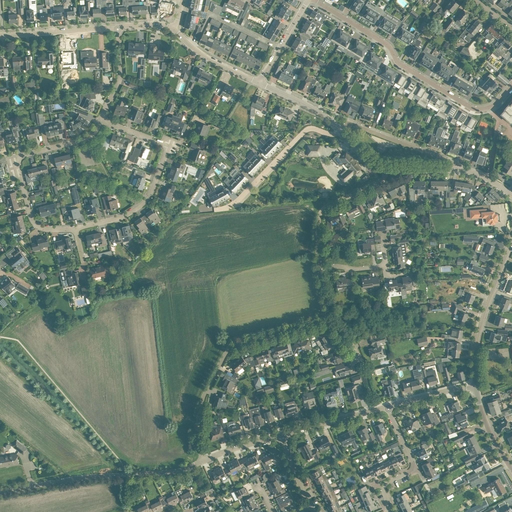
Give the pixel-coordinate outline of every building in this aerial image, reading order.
[(24,14),(22,0),(13,0),(14,1),(17,1),(18,15),(24,14)] [(30,10),(27,10),(27,15),(27,21),(31,21),(31,22),(34,22),(34,21),(34,20),(37,20),(37,17),(37,15),(36,5),(35,0),(32,0),(33,5),(30,6),(30,10)] [(87,7),(78,8),(79,14),(80,14),(80,18),(88,17),(87,11),(90,11),(90,4),(90,2),(89,0),(86,0),(86,2),(87,7)] [(97,9),(93,9),(93,10),(93,17),(101,16),(101,9),(100,9),(100,7),(103,7),(102,0),(96,0),(97,5),(97,9)] [(126,5),(129,4),(128,0),(122,0),(123,3),(122,3),(123,5),(116,5),(116,8),(119,8),(119,15),(127,14),(126,7),(126,5)] [(135,2),(135,0),(128,0),(129,4),(129,8),(129,6),(132,6),(132,7),(133,14),(140,13),(139,2),(135,2)] [(146,0),(146,1),(143,1),(143,2),(139,2),(140,13),(147,13),(147,6),(147,5),(150,5),(149,0),(146,0)] [(232,11),(233,10),(237,0),(229,0),(228,2),(225,1),(223,7),(221,10),(224,12),(227,8),(229,9),(232,11)] [(241,18),(244,11),(241,9),(244,3),(238,0),(237,0),(233,10),(232,11),(239,14),(237,18),(240,19),(241,18)] [(350,0),(350,1),(353,2),(350,8),(353,10),(353,11),(356,13),(356,12),(357,13),(363,3),(359,0),(350,0)] [(456,1),(455,2),(452,0),(451,0),(443,10),(441,8),(437,12),(442,17),(447,11),(451,14),(458,5),(457,4),(458,3),(458,2),(457,2),(456,1)] [(506,0),(500,0),(497,4),(504,9),(509,3),(511,5),(511,3),(511,0),(510,0),(508,3),(506,1),(506,0)] [(159,9),(159,12),(160,12),(161,12),(163,12),(164,10),(169,11),(171,3),(161,1),(159,9)] [(197,10),(199,4),(189,2),(189,6),(190,6),(189,9),(197,10)] [(281,10),(289,15),(292,10),(287,7),(289,5),(284,2),(281,6),(283,7),(281,10)] [(370,3),(367,2),(363,9),(366,10),(362,17),(365,18),(365,17),(368,19),(376,6),(371,2),(370,3)] [(440,7),(434,3),(430,8),(435,12),(440,7)] [(114,15),(114,8),(113,4),(110,4),(110,5),(106,5),(107,8),(106,8),(106,9),(106,16),(107,16),(107,17),(110,17),(110,16),(114,15)] [(244,19),(247,12),(249,13),(250,10),(248,9),(249,8),(250,6),(247,4),(244,11),(241,18),(244,19)] [(43,5),(36,5),(37,15),(37,17),(40,16),(40,20),(48,20),(47,13),(47,9),(47,8),(45,8),(43,8),(43,5)] [(54,19),(62,19),(61,12),(58,13),(57,6),(53,7),(54,19)] [(383,10),(380,8),(376,6),(368,19),(371,21),(370,22),(373,24),(377,18),(380,19),(384,12),(382,11),(383,10)] [(74,14),(76,14),(76,7),(71,8),(71,12),(67,12),(68,18),(75,18),(74,14)] [(9,23),(18,22),(17,15),(12,15),(11,10),(9,11),(9,23)] [(288,16),(289,15),(281,10),(279,13),(277,12),(274,17),(280,20),(281,18),(286,20),(286,19),(288,19),(289,17),(288,16)] [(311,11),(310,13),(310,14),(310,15),(317,19),(319,16),(323,19),(324,19),(324,20),(326,18),(331,21),(332,18),(327,15),(319,10),(318,13),(313,10),(312,11),(311,11)] [(459,26),(469,15),(463,10),(456,19),(457,20),(455,23),(459,26)] [(385,16),(387,14),(384,12),(380,19),(382,20),(379,26),(379,27),(382,29),(382,28),(385,30),(391,19),(385,16)] [(187,17),(186,17),(185,21),(195,23),(196,16),(188,14),(187,17)] [(270,23),(280,29),(283,24),(284,24),(274,18),(273,18),(270,23)] [(320,29),(319,28),(322,24),(314,20),(312,22),(307,19),(307,21),(306,21),(304,23),(305,24),(304,25),(317,32),(320,29)] [(398,21),(397,23),(391,19),(385,30),(387,31),(387,32),(390,34),(390,33),(391,33),(394,28),(397,29),(401,22),(398,21)] [(445,33),(447,31),(454,22),(450,19),(443,28),(442,30),(445,33)] [(481,22),(478,20),(477,21),(476,21),(472,26),(469,24),(460,36),(460,35),(461,36),(463,37),(465,35),(466,36),(470,40),(473,36),(482,25),(480,24),(481,22)] [(195,23),(185,21),(184,24),(185,24),(185,27),(193,29),(195,23)] [(423,21),(418,28),(423,31),(428,24),(423,21)] [(277,35),(280,29),(270,23),(266,29),(277,35)] [(406,25),(402,23),(397,30),(400,32),(397,37),(400,39),(399,40),(402,41),(409,31),(404,28),(406,25)] [(488,39),(497,27),(492,23),(486,30),(489,32),(485,37),(488,39)] [(315,36),(317,32),(304,25),(303,25),(301,28),(302,29),(301,30),(306,32),(304,35),(310,39),(313,34),(315,36)] [(496,38),(502,31),(497,27),(488,39),(490,41),(494,36),(496,38)] [(273,41),(277,35),(266,29),(263,35),(273,41),(274,41),(273,41)] [(340,30),(337,35),(334,34),(333,37),(331,40),(339,45),(346,33),(343,31),(342,32),(340,30)] [(419,33),(415,31),(413,34),(409,31),(402,41),(405,43),(406,42),(408,44),(411,39),(414,41),(419,33)] [(497,47),(507,35),(502,31),(496,38),(499,40),(495,45),(497,47)] [(241,32),(239,37),(244,40),(247,35),(241,32)] [(205,44),(209,36),(203,33),(199,42),(200,41),(205,44)] [(349,36),(350,35),(346,33),(339,45),(347,50),(351,44),(348,42),(351,37),(349,36)] [(506,53),(509,50),(508,49),(511,43),(511,39),(507,35),(497,47),(492,53),(497,57),(499,54),(503,57),(506,53)] [(211,47),(215,39),(209,36),(205,44),(211,47)] [(297,37),(294,42),(302,47),(305,48),(307,45),(309,47),(311,48),(312,46),(312,45),(311,44),(311,43),(312,42),(303,37),(302,39),(297,37)] [(321,42),(319,45),(322,46),(325,48),(330,40),(327,38),(326,37),(322,43),(321,42)] [(217,50),(220,41),(215,39),(211,47),(217,50)] [(421,41),(417,39),(415,41),(413,45),(410,49),(413,51),(409,57),(412,59),(412,58),(415,59),(416,57),(417,57),(416,57),(421,49),(417,47),(421,41)] [(358,42),(356,40),(353,45),(351,44),(347,50),(355,55),(362,43),(359,40),(358,42)] [(222,52),(226,44),(220,41),(217,50),(222,52)] [(300,50),(302,47),(294,42),(291,47),(296,50),(294,52),(303,57),(305,53),(300,50)] [(143,54),(144,44),(138,43),(136,43),(135,43),(129,43),(128,53),(129,53),(129,52),(136,52),(136,53),(143,54)] [(366,45),(362,43),(355,55),(360,58),(358,60),(361,62),(365,56),(363,54),(367,47),(365,46),(366,45)] [(163,60),(164,51),(157,50),(157,45),(150,44),(150,50),(149,49),(149,59),(163,60)] [(228,55),(232,47),(226,44),(222,52),(228,55)] [(236,59),(240,51),(241,48),(235,45),(230,56),(236,59)] [(462,48),(459,52),(467,58),(470,54),(468,48),(464,48),(463,49),(462,48)] [(431,55),(424,50),(420,56),(423,57),(420,63),(422,64),(422,65),(424,66),(431,55)] [(100,67),(108,66),(107,53),(99,53),(99,58),(96,58),(94,58),(93,51),(81,52),(81,59),(85,59),(86,67),(97,66),(100,66),(100,67)] [(242,61),(245,53),(240,51),(236,59),(242,61)] [(63,66),(78,65),(78,56),(74,56),(74,52),(62,53),(62,62),(63,62),(63,66)] [(371,53),(368,58),(365,56),(361,62),(370,67),(376,56),(374,55),(375,55),(375,54),(375,53),(374,53),(374,52),(373,52),(372,52),(371,52),(371,53)] [(53,67),(53,64),(52,53),(46,54),(46,57),(38,58),(39,64),(47,64),(47,67),(48,68),(52,68),(53,67)] [(247,64),(251,56),(245,53),(242,61),(247,64)] [(30,56),(29,56),(28,56),(26,55),(24,56),(22,57),(22,60),(23,60),(24,65),(23,65),(23,69),(31,69),(31,68),(33,68),(32,60),(30,60),(30,56)] [(439,59),(431,55),(424,66),(427,68),(427,67),(430,69),(433,63),(436,65),(439,59)] [(253,67),(257,59),(251,56),(247,64),(253,67)] [(379,57),(378,57),(376,56),(370,67),(375,70),(373,73),(376,75),(380,69),(377,67),(382,59),(382,58),(382,57),(381,57),(381,56),(380,56),(379,56),(379,57)] [(23,69),(23,65),(24,65),(23,60),(22,60),(22,57),(22,58),(13,58),(14,66),(14,71),(18,71),(18,69),(23,69)] [(446,60),(441,57),(437,65),(439,67),(436,72),(438,74),(440,76),(441,76),(448,65),(444,63),(446,60)] [(0,68),(1,69),(1,76),(8,75),(8,69),(4,70),(3,58),(0,58),(0,68)] [(258,70),(262,61),(257,59),(253,67),(258,69),(258,70)] [(179,60),(178,61),(174,60),(173,61),(173,62),(171,69),(170,73),(175,75),(177,71),(181,72),(181,75),(180,75),(181,75),(180,77),(186,79),(190,70),(183,67),(185,63),(182,62),(182,61),(179,60)] [(276,64),(273,72),(277,74),(281,67),(276,64)] [(391,69),(386,65),(383,70),(380,69),(376,75),(384,80),(391,69)] [(455,65),(453,69),(448,65),(441,76),(442,76),(442,77),(444,78),(445,78),(447,79),(450,74),(453,76),(458,68),(455,65)] [(285,77),(283,81),(290,85),(295,74),(294,73),(293,73),(295,70),(296,68),(293,66),(292,69),(288,77),(287,76),(286,78),(285,77)] [(288,70),(285,69),(284,72),(282,71),(278,79),(283,81),(285,77),(286,78),(287,76),(288,77),(292,69),(289,67),(288,70)] [(196,77),(209,83),(213,75),(200,69),(196,77)] [(391,69),(384,80),(392,85),(396,78),(393,77),(396,72),(391,69)] [(484,79),(484,80),(486,82),(494,89),(498,84),(494,81),(496,78),(490,73),(488,75),(488,76),(485,80),(484,79)] [(508,80),(499,73),(496,77),(506,85),(510,81),(508,80)] [(405,88),(409,82),(405,80),(406,78),(400,74),(395,83),(401,86),(397,92),(402,94),(405,88)] [(457,89),(463,79),(456,74),(452,80),(455,81),(452,86),(457,89)] [(302,82),(299,89),(305,92),(308,86),(309,87),(313,88),(314,85),(316,80),(313,79),(311,82),(302,78),(300,81),(302,82)] [(36,87),(36,79),(32,79),(32,82),(25,83),(26,87),(36,87)] [(457,89),(462,92),(468,82),(463,79),(457,89)] [(414,95),(419,88),(415,85),(416,84),(410,80),(409,82),(405,88),(410,91),(407,97),(411,100),(415,95),(414,95)] [(128,86),(137,89),(139,84),(130,81),(128,86)] [(329,93),(334,84),(331,82),(329,85),(327,84),(324,90),(316,87),(313,94),(319,97),(319,98),(322,100),(326,92),(329,93)] [(468,82),(462,92),(463,93),(463,94),(466,96),(467,95),(470,90),(472,92),(476,86),(468,82)] [(481,84),(478,87),(484,92),(486,90),(487,91),(490,93),(493,88),(494,89),(486,82),(482,86),(481,84)] [(233,88),(226,84),(223,90),(221,94),(228,98),(230,94),(233,88)] [(349,84),(344,94),(347,96),(352,86),(349,84)] [(421,105),(428,94),(424,91),(425,89),(420,86),(419,88),(414,95),(415,95),(420,98),(417,103),(421,105)] [(91,97),(90,93),(80,94),(81,98),(82,98),(82,99),(81,101),(85,103),(83,107),(84,107),(83,108),(86,109),(91,111),(92,111),(93,111),(94,110),(94,109),(94,108),(93,107),(94,107),(93,106),(95,102),(88,99),(89,97),(91,97)] [(330,103),(330,104),(332,105),(333,104),(335,105),(336,103),(341,105),(344,99),(339,96),(333,93),(328,102),(330,103)] [(345,107),(344,110),(350,113),(352,110),(356,112),(356,113),(359,106),(352,102),(354,98),(349,96),(350,94),(349,94),(349,95),(347,98),(344,106),(345,107)] [(434,106),(439,98),(433,94),(432,96),(428,94),(421,105),(425,108),(428,103),(434,106)] [(251,104),(251,106),(261,111),(263,106),(262,106),(265,100),(258,96),(255,102),(253,101),(251,104)] [(440,117),(447,105),(443,103),(444,101),(439,98),(434,106),(439,109),(436,114),(440,117)] [(126,108),(122,106),(124,101),(120,100),(118,105),(117,105),(114,114),(119,115),(119,114),(124,116),(126,110),(126,108)] [(392,108),(397,110),(400,104),(393,101),(392,105),(393,106),(392,108)] [(511,102),(509,106),(508,105),(504,109),(505,110),(501,114),(510,123),(511,121),(511,102)] [(364,116),(363,119),(369,121),(371,117),(373,118),(374,115),(372,114),(374,110),(362,105),(359,114),(364,116)] [(379,120),(384,106),(380,105),(375,118),(379,120)] [(447,105),(440,117),(445,119),(447,115),(453,118),(457,111),(458,109),(452,106),(451,108),(447,105)] [(134,121),(140,124),(144,113),(138,110),(138,109),(134,107),(131,115),(135,116),(134,121)] [(276,110),(274,114),(287,119),(290,120),(294,112),(287,109),(287,110),(280,107),(278,111),(276,110)] [(61,124),(65,123),(64,111),(64,114),(59,114),(60,119),(56,119),(56,120),(57,123),(53,124),(55,134),(56,134),(56,135),(59,134),(59,133),(63,132),(61,124)] [(461,113),(457,111),(453,118),(450,122),(454,125),(457,120),(462,124),(466,117),(467,117),(468,115),(462,112),(461,113)] [(397,114),(394,123),(398,124),(400,117),(402,118),(404,113),(401,112),(400,115),(397,114)] [(149,116),(146,126),(153,128),(156,121),(159,122),(162,116),(155,113),(154,118),(149,116)] [(172,128),(178,113),(177,113),(175,116),(173,115),(172,118),(167,117),(163,128),(169,130),(170,127),(172,128)] [(178,113),(172,128),(175,129),(174,132),(180,134),(182,130),(184,131),(187,124),(184,123),(181,122),(184,115),(178,113)] [(39,114),(40,122),(41,128),(45,127),(46,132),(47,136),(51,135),(51,136),(54,135),(54,134),(55,134),(53,124),(49,125),(48,122),(47,122),(45,122),(44,118),(43,118),(43,116),(42,114),(39,114)] [(69,122),(71,130),(76,128),(76,127),(78,126),(78,127),(81,125),(80,124),(82,123),(83,124),(86,120),(79,114),(77,117),(75,115),(71,117),(72,121),(69,122)] [(382,126),(390,129),(392,122),(388,121),(389,116),(386,115),(384,119),(382,126)] [(470,119),(467,117),(466,117),(462,124),(460,128),(464,130),(466,126),(472,130),(477,121),(471,118),(470,119)] [(405,135),(413,138),(415,132),(417,133),(418,130),(418,129),(418,128),(417,127),(416,126),(413,125),(413,123),(407,120),(404,128),(407,129),(405,135)] [(204,135),(208,126),(199,123),(196,132),(204,135)] [(29,127),(23,129),(24,135),(27,134),(28,139),(36,137),(35,132),(38,131),(37,126),(30,128),(29,127)] [(435,146),(442,129),(438,127),(436,132),(437,132),(435,137),(432,135),(432,133),(429,132),(425,141),(429,142),(428,144),(435,146)] [(5,134),(6,140),(7,139),(8,144),(16,142),(15,138),(18,137),(16,128),(12,129),(13,132),(5,134)] [(442,129),(435,146),(443,149),(443,148),(447,149),(450,140),(446,139),(446,141),(442,139),(444,135),(445,135),(446,131),(442,129)] [(457,155),(458,152),(459,153),(460,149),(456,147),(458,143),(457,142),(459,138),(457,137),(457,136),(456,135),(458,131),(455,130),(449,145),(451,146),(449,152),(450,152),(449,153),(452,154),(452,153),(457,155)] [(126,159),(126,158),(129,152),(128,151),(130,145),(132,141),(127,139),(126,143),(126,144),(123,143),(124,139),(120,138),(121,137),(117,136),(117,137),(113,135),(113,136),(112,136),(111,136),(111,137),(111,138),(112,139),(110,143),(124,148),(123,151),(124,151),(122,157),(122,158),(122,159),(123,160),(125,160),(126,159)] [(262,138),(259,141),(264,145),(260,149),(269,158),(276,151),(266,142),(262,138)] [(282,145),(275,138),(271,141),(269,139),(266,142),(276,151),(282,145)] [(470,160),(475,149),(472,148),(471,149),(467,147),(469,142),(466,141),(462,150),(465,151),(463,157),(466,158),(465,159),(469,160),(469,159),(470,160)] [(193,154),(191,160),(199,163),(203,150),(197,148),(199,144),(192,142),(190,148),(195,150),(193,155),(193,154)] [(131,155),(129,161),(137,163),(139,158),(138,158),(138,156),(146,159),(147,155),(151,156),(153,150),(149,149),(142,146),(141,149),(135,148),(132,156),(131,155)] [(306,146),(307,156),(319,155),(318,146),(306,146)] [(487,153),(481,151),(483,148),(479,146),(474,158),(477,159),(476,162),(482,165),(482,164),(484,165),(485,165),(487,153)] [(253,150),(246,157),(249,160),(259,169),(265,162),(256,153),(253,150)] [(339,152),(336,155),(338,157),(342,162),(343,163),(349,169),(347,171),(346,169),(340,174),(342,176),(340,178),(344,182),(353,174),(354,174),(361,168),(346,152),(342,156),(339,152)] [(72,165),(71,162),(69,154),(62,156),(64,164),(65,168),(66,169),(68,168),(69,167),(68,166),(72,165)] [(61,165),(64,164),(62,156),(55,158),(57,166),(58,169),(62,168),(61,165)] [(503,167),(505,168),(503,171),(511,176),(511,175),(511,158),(509,157),(503,167)] [(37,168),(39,175),(48,173),(47,167),(48,166),(46,160),(42,161),(43,166),(37,168)] [(259,169),(249,160),(246,163),(249,165),(245,169),(252,175),(259,169)] [(33,169),(28,170),(29,173),(25,174),(27,183),(31,182),(30,178),(39,175),(37,168),(36,163),(32,164),(33,169)] [(176,167),(173,166),(170,173),(169,173),(168,178),(176,181),(180,182),(180,181),(181,177),(178,176),(179,172),(182,173),(185,165),(178,163),(176,167)] [(138,179),(135,179),(134,179),(132,183),(133,184),(133,185),(135,185),(135,186),(142,189),(145,182),(144,182),(145,178),(143,178),(145,173),(136,169),(134,175),(139,177),(138,179)] [(239,171),(232,177),(242,186),(248,180),(239,171)] [(242,186),(232,177),(230,180),(226,184),(236,193),(242,186)] [(405,191),(406,190),(401,181),(387,189),(392,198),(397,195),(395,193),(398,191),(400,197),(404,195),(404,194),(405,191)] [(424,191),(424,189),(424,185),(425,185),(425,182),(425,181),(419,181),(413,181),(413,191),(409,191),(410,202),(411,205),(414,205),(414,194),(421,194),(424,194),(424,199),(428,199),(428,194),(428,186),(428,191),(424,191)] [(439,190),(439,181),(431,181),(431,186),(428,186),(428,194),(428,199),(431,199),(431,190),(439,190)] [(442,197),(442,190),(447,190),(447,181),(439,181),(439,190),(439,197),(442,197)] [(462,190),(464,183),(462,183),(462,182),(460,181),(459,182),(455,182),(454,190),(457,191),(457,189),(462,190)] [(465,193),(466,191),(470,191),(472,192),(473,188),(471,188),(471,185),(471,184),(464,183),(462,190),(461,193),(465,193)] [(165,187),(161,198),(168,201),(172,192),(174,192),(176,187),(169,184),(168,188),(165,187)] [(223,186),(215,191),(222,202),(230,198),(223,186)] [(489,198),(495,191),(492,188),(487,193),(485,195),(489,198)] [(8,202),(16,200),(15,196),(17,196),(16,192),(12,193),(11,189),(7,190),(3,191),(0,191),(0,195),(3,195),(5,203),(8,202)] [(215,191),(207,195),(214,206),(222,202),(215,191)] [(495,191),(489,198),(492,202),(494,200),(496,202),(501,197),(495,191)] [(376,192),(366,197),(369,204),(367,204),(369,208),(373,206),(379,203),(381,206),(385,204),(382,197),(379,199),(376,192)] [(473,195),(470,198),(474,202),(476,205),(479,202),(484,197),(478,192),(474,196),(473,195)] [(118,208),(116,199),(112,200),(110,195),(103,197),(106,210),(111,209),(111,210),(118,208)] [(84,200),(84,201),(87,214),(97,212),(95,208),(99,207),(97,198),(90,200),(90,201),(88,201),(87,200),(87,199),(85,199),(84,200)] [(17,212),(16,209),(20,208),(19,204),(17,204),(16,200),(8,202),(9,206),(11,206),(12,210),(7,211),(8,215),(10,214),(17,212)] [(47,205),(42,206),(41,203),(36,204),(37,208),(39,208),(41,216),(45,215),(45,216),(49,215),(48,214),(49,214),(47,205)] [(49,214),(57,212),(54,203),(47,205),(49,214)] [(365,211),(361,204),(356,206),(355,203),(344,208),(350,219),(353,217),(354,216),(354,215),(355,214),(354,213),(354,212),(360,210),(361,213),(365,211)] [(71,205),(61,208),(63,214),(66,213),(68,221),(74,219),(76,219),(76,217),(81,216),(79,208),(72,209),(72,208),(71,205)] [(150,225),(151,226),(155,224),(161,220),(155,212),(154,212),(152,209),(146,213),(148,216),(145,218),(144,216),(143,216),(147,220),(150,225)] [(470,211),(471,217),(486,216),(487,225),(486,225),(486,226),(492,225),(492,224),(495,224),(495,222),(497,222),(497,220),(498,220),(498,216),(497,216),(497,214),(494,214),(494,212),(486,212),(486,211),(484,211),(484,209),(470,211)] [(22,215),(18,216),(17,212),(10,214),(11,218),(11,221),(15,220),(16,225),(24,223),(22,223),(22,220),(23,219),(22,215)] [(328,215),(327,228),(331,229),(332,223),(341,218),(338,213),(332,216),(332,215),(328,215)] [(150,225),(147,220),(144,222),(140,217),(135,222),(139,228),(138,229),(142,234),(148,229),(147,228),(150,225)] [(395,229),(400,228),(399,219),(395,219),(394,218),(385,219),(385,220),(376,222),(377,231),(387,230),(386,229),(391,228),(391,229),(391,228),(395,227),(395,229)] [(16,225),(12,226),(13,230),(14,233),(25,231),(24,226),(23,227),(23,223),(24,223),(16,225)] [(120,230),(122,240),(123,242),(124,247),(124,246),(123,243),(130,242),(128,235),(131,234),(129,225),(122,227),(123,230),(120,230)] [(122,240),(120,230),(117,231),(116,229),(109,230),(112,239),(114,239),(115,242),(122,240)] [(106,243),(104,236),(101,236),(100,233),(93,234),(95,242),(95,244),(99,243),(100,246),(106,244),(106,243)] [(95,242),(93,234),(86,236),(88,243),(87,243),(88,247),(92,246),(91,243),(95,242)] [(328,246),(338,245),(337,238),(339,237),(339,234),(334,235),(335,238),(327,239),(328,246)] [(13,246),(22,239),(20,236),(11,243),(13,246)] [(49,245),(48,241),(47,236),(37,238),(38,242),(32,244),(33,249),(33,251),(42,249),(41,247),(49,245)] [(60,241),(55,242),(56,247),(56,249),(64,247),(65,249),(67,248),(72,247),(77,246),(76,241),(71,242),(70,237),(62,239),(63,241),(61,242),(60,241)] [(488,255),(488,254),(489,254),(491,254),(494,246),(488,244),(489,241),(483,238),(481,245),(478,252),(481,253),(480,257),(487,260),(488,256),(488,255)] [(359,244),(360,254),(371,252),(371,247),(374,246),(373,239),(366,240),(363,244),(359,244)] [(398,247),(392,247),(393,255),(394,255),(394,257),(402,256),(406,255),(407,255),(405,244),(409,243),(408,239),(398,240),(399,246),(398,247)] [(22,252),(18,248),(12,253),(15,256),(8,261),(10,263),(9,264),(12,267),(13,266),(15,269),(16,268),(17,268),(17,267),(20,265),(22,268),(26,265),(25,264),(29,261),(25,256),(24,257),(21,253),(22,252)] [(402,256),(394,257),(394,259),(393,260),(394,264),(397,263),(398,269),(404,269),(404,265),(405,265),(408,258),(407,258),(406,255),(402,256)] [(479,274),(482,275),(485,269),(477,266),(479,263),(472,260),(469,266),(472,267),(470,270),(470,271),(475,273),(475,274),(479,275),(479,274)] [(109,276),(108,274),(106,264),(100,266),(100,267),(90,270),(92,278),(103,275),(104,278),(109,276)] [(65,271),(60,272),(62,280),(67,279),(68,286),(78,284),(77,277),(77,273),(78,273),(78,272),(68,275),(67,271),(67,270),(65,271)] [(47,277),(43,271),(39,275),(43,280),(47,277)] [(379,288),(378,277),(371,278),(371,276),(362,278),(363,287),(371,286),(372,289),(379,288)] [(412,289),(412,286),(410,277),(409,276),(406,276),(406,277),(402,278),(403,282),(400,282),(401,292),(406,291),(411,290),(412,289)] [(11,280),(8,277),(0,283),(0,284),(6,292),(6,291),(9,294),(13,291),(10,288),(14,285),(17,286),(16,287),(20,290),(20,291),(26,294),(26,293),(27,293),(29,289),(19,283),(18,283),(12,280),(11,280)] [(344,290),(353,288),(351,279),(346,279),(346,277),(336,278),(337,289),(344,288),(344,290)] [(401,292),(400,282),(397,283),(396,280),(392,281),(392,280),(389,280),(389,281),(388,281),(389,287),(387,287),(388,292),(396,291),(397,292),(401,292)] [(88,285),(80,287),(81,294),(89,292),(88,285)] [(468,293),(470,290),(464,288),(463,290),(460,289),(458,294),(461,296),(462,294),(466,296),(465,301),(471,303),(474,296),(468,293)] [(502,298),(499,306),(503,308),(501,312),(506,311),(506,310),(507,309),(509,303),(511,303),(511,299),(506,297),(505,299),(502,298)] [(458,319),(464,321),(465,321),(466,321),(467,318),(466,317),(467,313),(461,311),(463,307),(454,303),(451,312),(456,314),(459,315),(458,319)] [(494,324),(504,327),(505,323),(503,322),(504,318),(496,316),(494,324)] [(319,340),(316,342),(319,346),(322,344),(329,339),(326,334),(327,333),(325,329),(317,334),(317,336),(318,338),(319,340)] [(462,330),(456,329),(456,330),(452,329),(451,332),(450,336),(455,337),(461,338),(461,337),(462,337),(462,335),(462,334),(462,330)] [(508,330),(505,330),(498,329),(498,330),(497,333),(498,333),(497,334),(491,332),(490,337),(489,337),(489,339),(489,340),(496,342),(499,342),(499,340),(501,335),(504,336),(504,334),(507,334),(508,330)] [(375,347),(369,349),(371,358),(379,356),(379,357),(384,356),(384,354),(381,346),(380,343),(382,342),(387,341),(386,336),(370,340),(371,345),(374,344),(375,347)] [(428,344),(426,336),(417,339),(418,347),(428,344)] [(312,349),(309,340),(306,341),(305,337),(303,338),(303,339),(300,340),(302,349),(304,353),(307,352),(307,350),(312,349)] [(324,355),(330,353),(335,350),(333,348),(336,346),(334,344),(333,344),(329,339),(322,344),(325,349),(322,350),(324,355)] [(299,350),(302,349),(300,340),(296,341),(296,340),(293,341),(294,344),(292,345),(294,354),(300,352),(299,350)] [(459,350),(460,343),(453,342),(449,342),(449,345),(453,345),(453,349),(459,350)] [(287,344),(286,343),(280,345),(284,357),(293,354),(291,346),(288,347),(287,344)] [(487,354),(487,361),(499,362),(500,362),(500,357),(499,357),(500,353),(510,349),(509,346),(508,344),(495,348),(495,352),(494,352),(490,352),(491,352),(490,354),(487,354)] [(274,360),(280,358),(284,357),(280,345),(274,347),(276,353),(273,354),(274,360)] [(268,350),(267,349),(267,350),(265,350),(265,349),(261,350),(264,359),(267,358),(267,361),(269,362),(275,360),(274,360),(273,354),(272,354),(273,354),(269,355),(268,350)] [(459,357),(459,350),(453,349),(452,352),(448,352),(447,355),(447,357),(441,358),(442,362),(445,361),(452,361),(452,356),(459,357)] [(265,362),(264,359),(261,350),(257,352),(257,353),(256,353),(255,352),(255,354),(257,359),(254,360),(255,366),(260,364),(265,362)] [(334,352),(325,355),(326,356),(327,356),(328,360),(330,361),(333,360),(335,364),(343,361),(341,353),(335,355),(334,352)] [(255,366),(254,360),(251,361),(250,358),(249,357),(246,358),(244,360),(242,357),(241,357),(242,358),(241,359),(240,358),(236,361),(242,368),(245,366),(246,367),(248,365),(250,367),(255,366)] [(237,380),(240,375),(239,374),(237,372),(242,368),(236,361),(233,363),(234,364),(232,365),(232,364),(231,365),(235,370),(232,377),(237,380)] [(451,380),(447,368),(447,367),(448,367),(447,362),(445,362),(444,363),(442,363),(443,367),(447,381),(451,380)] [(342,364),(335,366),(336,372),(335,372),(337,377),(351,373),(349,365),(343,367),(342,364)] [(392,365),(388,366),(390,370),(392,370),(394,374),(397,374),(394,364),(392,365)] [(421,368),(421,366),(420,364),(415,365),(416,369),(413,370),(415,381),(407,383),(406,382),(403,383),(405,391),(421,387),(419,380),(421,380),(423,380),(423,379),(424,379),(424,377),(421,368)] [(318,372),(315,372),(316,376),(319,376),(331,372),(329,368),(322,370),(318,372)] [(451,380),(452,383),(458,382),(458,380),(465,379),(463,371),(463,369),(462,368),(461,368),(459,368),(458,369),(458,370),(459,371),(456,372),(457,378),(451,380)] [(427,372),(426,372),(427,376),(427,378),(429,385),(437,383),(435,376),(436,376),(435,370),(427,372)] [(489,374),(486,375),(487,382),(494,381),(495,388),(504,384),(503,381),(499,382),(499,375),(502,375),(501,371),(502,371),(502,370),(498,371),(498,370),(489,372),(489,374)] [(232,389),(231,389),(233,384),(237,386),(239,381),(226,374),(223,380),(225,381),(222,387),(228,390),(230,392),(232,389)] [(388,376),(381,378),(382,383),(383,386),(386,396),(393,394),(391,386),(395,385),(393,379),(389,380),(388,376)] [(258,378),(253,379),(256,389),(261,388),(260,385),(258,378)] [(346,388),(350,403),(360,399),(356,385),(346,388)] [(327,398),(327,401),(326,404),(327,407),(328,407),(328,409),(330,408),(332,408),(332,407),(337,405),(336,403),(336,401),(335,401),(334,401),(334,399),(339,397),(340,402),(344,401),(340,387),(341,390),(337,391),(324,395),(325,399),(327,398)] [(216,398),(214,405),(221,407),(223,399),(224,399),(226,394),(220,392),(219,397),(214,396),(214,397),(216,398)] [(303,399),(302,399),(305,409),(311,408),(310,405),(311,405),(312,406),(316,405),(312,392),(305,394),(306,395),(302,396),(303,399)] [(489,406),(501,402),(500,399),(501,399),(499,394),(489,398),(491,402),(488,403),(489,406)] [(294,399),(285,401),(287,408),(288,411),(286,412),(287,417),(296,414),(295,412),(298,411),(295,403),(294,399)] [(453,415),(454,415),(452,412),(460,408),(457,401),(446,405),(450,413),(440,417),(442,420),(445,418),(449,417),(453,415)] [(489,406),(492,415),(500,412),(499,409),(503,408),(501,402),(489,406)] [(268,411),(267,408),(266,407),(265,406),(263,406),(262,407),(262,409),(260,409),(261,413),(262,413),(263,417),(265,416),(266,419),(267,418),(268,422),(274,420),(272,414),(271,414),(270,411),(268,411)] [(284,417),(282,411),(281,411),(280,408),(272,410),(273,414),(276,413),(276,416),(277,415),(278,419),(284,417)] [(422,414),(421,415),(426,425),(432,422),(433,425),(439,423),(435,414),(432,416),(430,411),(427,412),(426,411),(425,411),(422,413),(422,414)] [(460,413),(455,416),(457,421),(457,422),(455,422),(457,427),(460,426),(461,425),(462,427),(468,424),(465,418),(467,418),(465,414),(462,416),(460,413)] [(511,413),(504,416),(506,420),(499,423),(499,424),(497,426),(499,431),(504,429),(505,431),(510,429),(507,422),(511,420),(511,413)] [(217,438),(224,436),(223,433),(225,432),(225,431),(224,427),(220,414),(217,415),(220,426),(217,427),(217,428),(210,430),(212,436),(210,436),(212,441),(217,439),(217,438)] [(246,415),(241,417),(243,424),(246,423),(246,425),(247,425),(248,429),(254,427),(252,421),(251,421),(250,418),(247,419),(246,415)] [(260,415),(252,417),(253,421),(256,420),(256,422),(258,422),(259,426),(264,424),(262,418),(261,418),(260,415)] [(411,418),(404,422),(408,430),(409,432),(412,430),(420,427),(422,431),(423,430),(421,426),(418,420),(413,422),(411,418)] [(442,420),(443,423),(442,423),(447,434),(452,432),(447,422),(445,418),(442,420)] [(380,434),(386,432),(381,423),(374,426),(378,434),(375,435),(377,441),(382,439),(380,434)] [(241,431),(239,424),(227,427),(228,430),(228,431),(227,431),(228,434),(229,434),(230,436),(236,434),(235,433),(241,431)] [(366,427),(358,431),(361,436),(363,440),(368,437),(369,440),(370,441),(375,438),(374,436),(372,432),(369,434),(366,427)] [(343,435),(339,437),(340,437),(341,440),(343,443),(347,441),(349,444),(353,442),(354,445),(353,446),(355,449),(360,446),(357,440),(356,440),(353,434),(350,436),(348,432),(346,433),(346,434),(344,435),(343,435)] [(466,432),(453,439),(455,442),(459,440),(460,440),(461,442),(464,441),(464,442),(463,442),(462,444),(463,445),(465,446),(466,445),(467,444),(466,442),(467,442),(469,446),(477,442),(473,436),(469,438),(466,432)] [(320,450),(330,444),(327,437),(323,439),(323,438),(319,440),(320,442),(317,443),(320,450)] [(16,441),(12,446),(18,451),(22,446),(16,441)] [(477,442),(469,446),(466,447),(470,456),(464,459),(466,463),(472,460),(478,457),(477,454),(476,454),(475,451),(480,449),(477,442)] [(419,446),(417,446),(419,451),(418,452),(421,458),(428,455),(428,456),(430,455),(431,453),(430,451),(428,450),(427,451),(426,448),(425,447),(428,446),(427,443),(424,444),(419,446)] [(317,450),(312,453),(307,444),(300,448),(306,460),(315,456),(317,459),(320,457),(317,450)] [(268,454),(271,461),(276,459),(277,461),(280,459),(274,449),(269,451),(270,453),(268,454)] [(261,462),(259,456),(257,452),(251,455),(252,456),(250,458),(254,465),(259,463),(261,462)] [(406,463),(402,456),(401,452),(395,455),(399,464),(400,466),(401,466),(400,465),(402,464),(402,465),(406,463)] [(395,455),(394,453),(389,456),(394,467),(399,464),(395,455)] [(0,467),(18,463),(18,459),(17,454),(0,457),(0,467)] [(271,461),(268,454),(265,455),(264,454),(259,456),(261,462),(262,462),(266,470),(270,468),(268,465),(267,465),(267,464),(271,461)] [(394,467),(389,456),(387,457),(386,454),(382,456),(388,469),(394,467)] [(386,470),(388,469),(382,456),(377,459),(378,462),(383,473),(387,471),(386,470)] [(425,472),(434,468),(435,467),(434,464),(432,465),(430,461),(433,460),(432,456),(426,459),(427,462),(422,465),(425,472)] [(475,472),(478,470),(479,472),(483,470),(483,471),(490,467),(488,464),(488,463),(486,459),(486,460),(484,456),(479,459),(478,457),(472,460),(475,464),(472,466),(475,472)] [(245,469),(246,471),(250,469),(250,470),(250,471),(255,468),(254,465),(250,458),(247,459),(247,457),(241,460),(245,469)] [(245,469),(241,460),(238,462),(237,459),(235,461),(234,459),(232,461),(236,470),(238,473),(245,469)] [(231,472),(236,470),(232,461),(229,462),(230,463),(227,464),(229,468),(226,470),(229,475),(232,473),(231,472)] [(377,474),(372,464),(369,466),(367,462),(365,463),(367,467),(372,477),(377,474)] [(380,474),(383,473),(378,462),(372,464),(377,474),(379,473),(380,474)] [(315,478),(323,474),(321,469),(323,468),(321,465),(314,469),(315,471),(310,474),(311,478),(312,478),(313,480),(315,479),(315,478)] [(219,467),(216,468),(221,477),(223,481),(227,479),(226,476),(229,475),(226,470),(224,471),(222,467),(219,468),(219,467)] [(366,480),(372,477),(367,467),(359,471),(361,476),(364,475),(366,480)] [(216,480),(221,477),(216,468),(214,470),(214,471),(212,472),(214,476),(211,477),(214,483),(217,481),(216,480)] [(431,477),(432,480),(440,476),(437,470),(435,471),(434,468),(425,472),(426,475),(427,479),(428,478),(431,477)] [(466,477),(469,483),(479,477),(477,472),(466,477)] [(328,479),(325,473),(323,474),(315,478),(315,479),(318,484),(328,479)] [(270,489),(280,484),(276,476),(267,481),(270,486),(268,487),(270,489)] [(465,482),(455,487),(456,489),(459,488),(469,483),(468,480),(466,477),(463,479),(465,482)] [(320,490),(330,485),(328,479),(318,484),(317,485),(318,488),(319,488),(320,490)] [(506,491),(499,479),(492,482),(492,483),(483,488),(486,493),(491,490),(493,494),(497,492),(498,495),(506,491)] [(416,495),(417,494),(420,493),(419,491),(423,482),(412,487),(416,495)] [(280,484),(270,489),(271,492),(272,491),(275,497),(285,491),(284,488),(283,489),(280,484)] [(333,490),(330,485),(320,490),(321,491),(320,492),(322,495),(333,490)] [(360,495),(370,490),(369,488),(367,489),(365,486),(358,489),(360,495)] [(234,491),(231,493),(235,500),(236,501),(238,499),(244,497),(249,494),(246,488),(245,489),(244,487),(234,491)] [(190,491),(183,494),(181,488),(174,491),(179,501),(181,505),(188,502),(188,501),(193,498),(190,491)] [(336,495),(333,490),(322,495),(322,496),(323,495),(324,497),(323,498),(325,501),(336,495)] [(363,500),(371,497),(369,493),(371,493),(370,490),(360,495),(363,500)] [(174,504),(179,501),(174,491),(171,493),(173,496),(167,499),(165,496),(163,497),(167,507),(168,509),(175,505),(174,504)] [(290,501),(286,503),(286,502),(293,498),(289,491),(276,498),(279,505),(281,510),(282,510),(282,511),(286,511),(295,508),(294,505),(292,506),(291,505),(288,507),(288,506),(291,504),(290,501)] [(245,499),(242,501),(244,504),(245,506),(255,501),(254,498),(255,498),(254,495),(250,497),(249,494),(244,497),(245,499)] [(397,504),(406,500),(404,494),(396,498),(398,501),(396,502),(397,504)] [(339,501),(336,495),(325,501),(327,504),(328,504),(328,506),(338,501),(339,501)] [(167,507),(163,497),(162,496),(159,498),(160,501),(151,505),(154,511),(160,509),(161,510),(167,507)] [(366,506),(373,503),(375,502),(374,499),(372,500),(371,497),(363,500),(366,506)] [(204,498),(195,502),(199,508),(202,507),(205,505),(206,508),(208,507),(211,505),(215,503),(215,502),(213,501),(210,502),(207,504),(207,503),(204,498)] [(151,511),(154,511),(151,505),(148,500),(145,502),(147,504),(137,509),(138,510),(137,510),(136,511),(151,511)] [(402,509),(409,505),(406,500),(397,504),(398,506),(400,505),(402,509)] [(477,505),(466,510),(467,511),(477,511),(486,508),(485,507),(488,506),(485,500),(476,504),(477,505)] [(255,501),(245,506),(247,511),(251,511),(260,508),(258,502),(256,503),(255,501)] [(340,507),(338,501),(328,506),(330,511),(340,507)] [(375,506),(374,504),(373,503),(366,506),(368,511),(377,507),(376,505),(375,506)]
